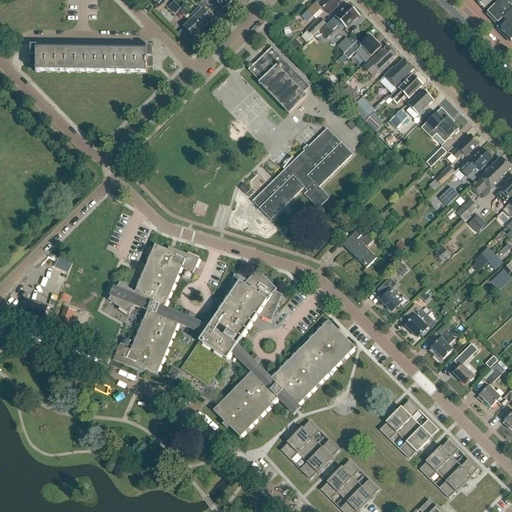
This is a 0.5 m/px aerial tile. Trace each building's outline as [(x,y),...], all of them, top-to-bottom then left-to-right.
[(148,0),(158,9),(167,0),(148,0)] [(182,0),(176,0),(169,7),(176,15),(187,6),(182,0)] [(211,10),(202,1),(200,0),(194,0),(192,3),(197,7),(199,8),(191,17),(203,30),(212,21),(206,15),(211,10)] [(223,11),(233,1),(232,0),(203,0),(202,1),(211,10),(217,5),(223,11)] [(308,23),(322,9),(329,16),(336,9),(335,8),(342,0),(320,0),(302,17),(308,23)] [(475,0),(475,1),(484,10),(494,0),(475,0)] [(511,10),(511,0),(502,0),(488,15),(498,25),(503,20),(511,10)] [(333,31),(342,23),(347,29),(353,23),(352,22),(357,16),(357,15),(355,11),(352,11),(348,7),(341,13),(340,13),(327,26),(326,25),(320,31),(327,39),(334,33),(333,31)] [(185,19),(189,15),(184,10),(180,14),(185,19)] [(511,41),(511,10),(503,20),(505,23),(502,26),(502,25),(498,29),(511,42),(511,41)] [(194,39),(203,30),(191,17),(189,15),(185,19),(189,24),(185,29),(194,39)] [(326,25),(320,19),(301,38),(307,44),(313,38),(326,25)] [(365,63),(381,48),(370,37),(362,46),(358,42),(344,56),(348,60),(352,56),(353,57),(355,54),(365,63)] [(381,51),(363,69),(372,78),(379,71),(381,73),(390,64),(389,63),(397,56),(388,46),(382,52),(381,51)] [(153,69),(153,49),(31,48),(31,67),(37,67),(37,73),(147,75),(147,69),(153,69)] [(305,94),(311,89),(273,49),(249,71),(261,83),(259,84),(290,116),(308,98),(305,94)] [(407,76),(414,70),(404,60),(395,69),(394,67),(379,82),(391,94),(392,95),(397,90),(396,89),(408,77),(407,76)] [(420,88),(421,85),(417,82),(417,80),(415,77),(413,77),(412,76),(390,98),(396,105),(405,96),(408,100),(420,88)] [(340,98),(351,109),(361,99),(350,88),(340,98)] [(419,116),(433,101),(423,91),(408,105),(419,116)] [(363,98),(351,109),(364,123),(376,112),(363,98)] [(458,131),(459,130),(449,120),(450,119),(441,110),(422,129),(432,140),(437,135),(445,144),(455,135),(456,136),(459,132),(458,131)] [(390,123),(397,130),(408,118),(401,111),(390,123)] [(384,124),(374,116),(367,124),(376,133),(384,124)] [(253,203),(271,221),(304,189),(308,193),(305,196),(318,210),(329,200),(319,189),(353,157),(328,131),(253,203)] [(390,146),(396,142),(392,136),(386,140),(390,146)] [(467,158),(479,146),(470,137),(458,149),(458,150),(452,155),(457,161),(463,155),(467,158)] [(427,164),(431,169),(446,154),(442,149),(427,164)] [(485,166),(492,159),(491,158),(491,156),(489,154),(487,154),(483,150),(461,172),(466,178),(474,170),(475,171),(477,169),(480,171),(481,170),(482,170),(486,166),(485,166)] [(471,189),(478,197),(481,194),(484,198),(492,190),(503,179),(503,177),(511,170),(501,159),(481,178),(482,179),(471,189)] [(441,187),(455,173),(449,167),(435,180),(435,181),(430,187),(435,192),(441,187)] [(510,199),(511,196),(511,178),(508,183),(507,182),(500,189),(502,190),(496,196),(501,201),(507,196),(510,199)] [(246,195),(251,191),(244,184),(239,189),(246,195)] [(447,208),(459,197),(451,188),(439,200),(447,208)] [(478,207),(470,199),(455,213),(463,222),(478,207)] [(476,233),(477,234),(487,225),(478,216),(469,225),(464,230),(472,238),(476,233)] [(369,247),(374,241),(365,233),(364,234),(359,230),(343,246),(367,270),(377,259),(362,244),(365,242),(369,247)] [(401,251),(406,247),(400,242),(396,246),(401,251)] [(445,262),(457,251),(451,243),(438,254),(445,262)] [(199,260),(175,250),(169,248),(168,251),(155,246),(135,294),(120,284),(117,289),(114,288),(111,296),(112,296),(109,301),(130,315),(136,306),(148,312),(132,351),(120,346),(114,360),(144,372),(145,369),(158,375),(179,324),(205,335),(199,343),(202,345),(190,363),(212,378),(224,360),(227,361),(232,354),(252,373),(214,412),(225,423),(223,425),(227,429),(229,427),(240,438),(279,400),(294,415),(300,409),(298,406),(356,348),(329,322),(271,380),(256,365),(260,360),(255,355),(251,359),(237,346),(257,316),(271,322),(283,295),(275,292),(277,290),(258,271),(248,281),(235,275),(226,296),(230,297),(210,327),(192,320),(194,315),(187,312),(185,317),(165,309),(182,269),(193,274),(199,260)] [(488,263),(495,256),(488,249),(475,262),(476,263),(474,266),(479,272),(488,263)] [(393,267),(399,261),(392,254),(386,260),(393,267)] [(495,271),(503,264),(495,256),(488,263),(495,271)] [(511,279),(511,262),(503,271),(511,280),(511,279)] [(399,276),(406,269),(400,263),(393,270),(399,276)] [(502,289),(511,280),(503,271),(493,280),(502,289)] [(397,286),(390,279),(378,292),(384,298),(380,301),(392,314),(400,306),(404,309),(410,303),(404,297),(401,301),(391,291),(397,286)] [(425,293),(420,299),(425,304),(431,299),(425,293)] [(48,307),(24,299),(20,311),(44,320),(48,307)] [(418,339),(434,322),(422,310),(421,311),(415,305),(406,314),(412,320),(405,327),(418,339)] [(68,329),(74,312),(65,309),(59,326),(68,329)] [(448,333),(456,325),(449,317),(444,322),(447,325),(439,333),(443,338),(442,339),(441,339),(429,352),(433,355),(434,357),(441,363),(443,360),(453,351),(449,347),(455,340),(448,333)] [(470,340),(475,336),(469,329),(464,334),(470,340)] [(466,387),(474,378),(463,366),(477,351),(471,345),(454,362),(460,368),(454,374),(466,387)] [(495,366),(499,363),(494,358),(491,361),(495,366)] [(504,373),(505,372),(508,369),(500,362),(498,365),(497,365),(492,370),(484,379),(487,381),(491,386),(504,373)] [(170,375),(178,379),(182,371),(174,367),(170,375)] [(491,408),(501,398),(489,387),(477,399),(481,402),(482,404),(485,402),(491,408)] [(432,438),(439,431),(428,421),(421,428),(412,419),(419,412),(409,402),(402,409),(401,408),(386,423),(387,424),(380,431),(390,441),(397,434),(406,443),(399,450),(409,460),(416,453),(417,454),(432,439),(432,438)] [(511,428),(511,414),(502,425),(506,428),(508,429),(511,427),(511,428)] [(333,458),(340,451),(329,441),(322,448),(313,439),(320,432),(310,422),(303,429),(302,428),(287,444),(288,445),(281,452),(291,462),(298,455),(307,464),(300,471),(310,481),(317,474),(318,475),(333,459),(333,458)] [(471,477),(478,470),(468,460),(461,467),(452,458),(459,451),(449,441),(442,448),(441,447),(426,463),(427,463),(420,471),(430,481),(437,474),(446,483),(439,490),(449,500),(456,493),(457,493),(472,478),(471,477)] [(373,498),(380,491),(369,480),(362,487),(353,478),(360,471),(350,461),(343,468),(342,468),(327,483),(328,484),(321,491),(331,501),(338,494),(347,503),(340,510),(341,511),(359,511),(373,498)] [(442,511),(437,507),(436,507),(429,501),(419,511),(420,511),(442,511)]
